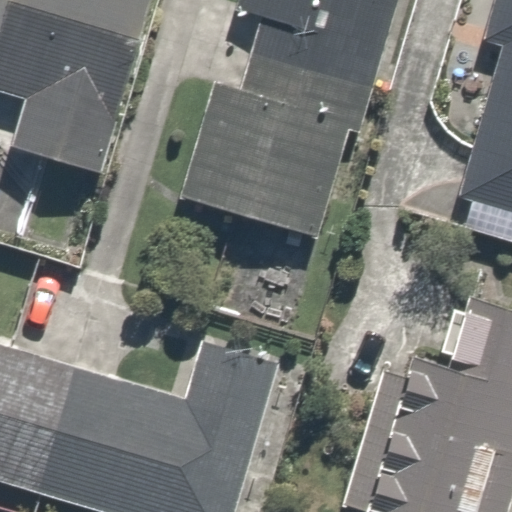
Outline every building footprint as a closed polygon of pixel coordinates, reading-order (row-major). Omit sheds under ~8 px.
[(181,0),(0,0),(0,112),(8,116),(0,135),(0,172),(91,211),(181,0)] [(412,0),(244,0),(239,20),(266,28),(245,97),(212,87),(175,204),(332,254),(412,0)] [(511,0),(501,0),(488,43),(511,51),(511,59),(466,198),(511,212),(511,227),(511,228),(511,0)] [(468,369),(452,365),(425,357),(381,511),(511,511),(511,309),(471,298),(464,322),(480,326),(468,369)] [(245,511),(285,378),(199,353),(184,403),(0,349),(0,476),(122,511),(245,511)]
